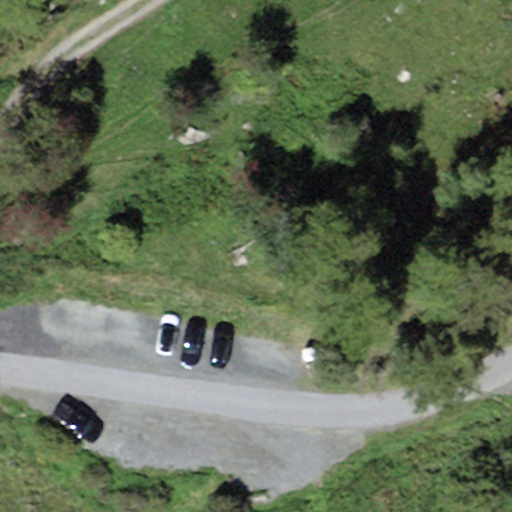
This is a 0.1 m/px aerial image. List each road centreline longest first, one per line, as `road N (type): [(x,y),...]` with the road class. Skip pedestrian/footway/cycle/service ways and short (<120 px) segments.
road 1 (unclassified): [(0,369),(291,408),(437,399),(511,352)]
road 2 (track): [(0,130),(49,60),(140,0)]
